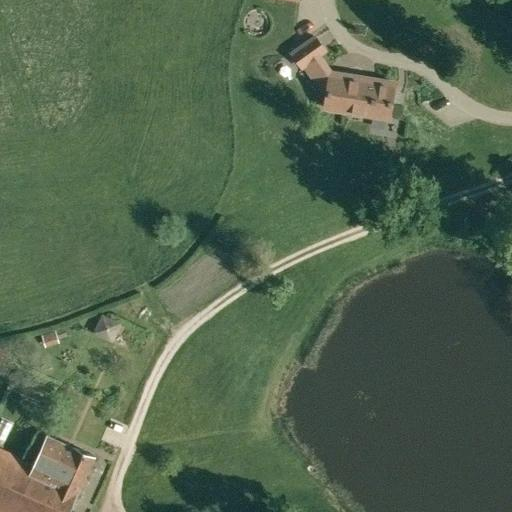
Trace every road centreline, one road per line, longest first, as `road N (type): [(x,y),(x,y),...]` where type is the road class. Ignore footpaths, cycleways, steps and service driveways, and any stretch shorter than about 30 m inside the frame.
road 1 (track): [(511,170),(302,247),(225,298),(170,344),(137,386),(103,511)]
road 2 (track): [(511,121),(472,113),(416,67),(359,60),(323,0)]
